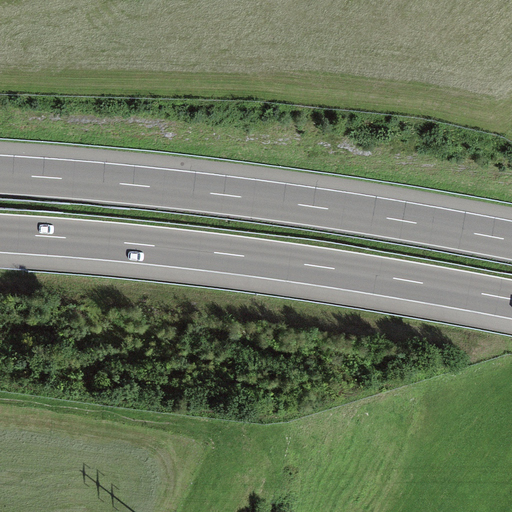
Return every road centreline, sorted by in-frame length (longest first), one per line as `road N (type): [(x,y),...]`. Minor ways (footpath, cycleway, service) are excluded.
road 1 (motorway): [(0,235),(238,256),(511,301)]
road 2 (motorway): [(511,240),(269,200),(0,174)]
